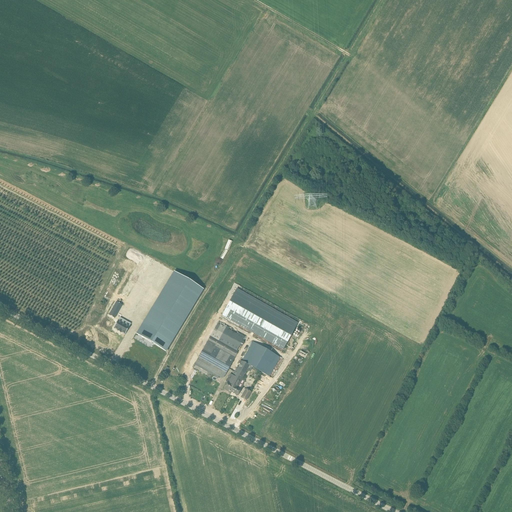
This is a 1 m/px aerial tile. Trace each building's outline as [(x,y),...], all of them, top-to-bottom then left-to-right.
[(229,245),(203,293),(224,305),(250,256),(229,245)] [(259,263),(244,290),(307,323),(322,296),(259,263)] [(172,274),(136,334),(162,350),(198,289),(172,274)] [(236,288),(221,315),(250,332),(255,334),(275,346),(283,350),(298,323),(236,288)] [(172,356),(190,365),(218,306),(200,297),(172,356)] [(117,302),(109,315),(115,319),(122,305),(117,302)] [(118,320),(113,328),(117,330),(120,332),(125,334),(129,327),(129,326),(130,324),(126,322),(125,324),(118,320)] [(218,322),(195,364),(206,370),(207,369),(215,374),(218,369),(220,370),(222,371),(226,374),(238,352),(237,351),(240,347),(241,348),(245,341),(243,340),(245,337),(218,322)] [(226,385),(223,389),(229,392),(229,391),(231,392),(234,386),(232,385),(237,376),(242,378),(247,369),(249,366),(253,368),(256,370),(269,377),(280,357),(271,352),(252,342),(241,361),(241,360),(228,383),(227,382),(226,385)] [(234,386),(231,392),(237,396),(240,392),(242,389),(241,388),(245,381),(242,379),(242,378),(237,376),(232,385),(234,386)] [(246,401),(248,396),(251,392),(246,389),(241,398),(246,401)]
